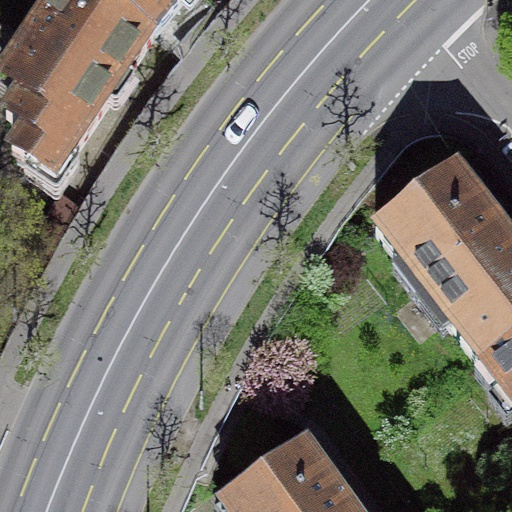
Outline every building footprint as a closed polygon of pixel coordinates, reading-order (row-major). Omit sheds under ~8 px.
[(27,139),(16,154),(18,164),(54,189),(154,41),(99,0),(60,0),(23,55),(5,82),(7,93),(21,102),(10,118),(12,129),(27,139)] [(99,0),(154,41),(187,0),(99,0)] [(478,370),(511,344),(511,246),(507,241),(455,174),(375,236),(478,370)] [(511,413),(511,344),(478,370),(511,413)] [(219,511),(218,511),(349,511),(350,511),(305,450),(219,511)]
